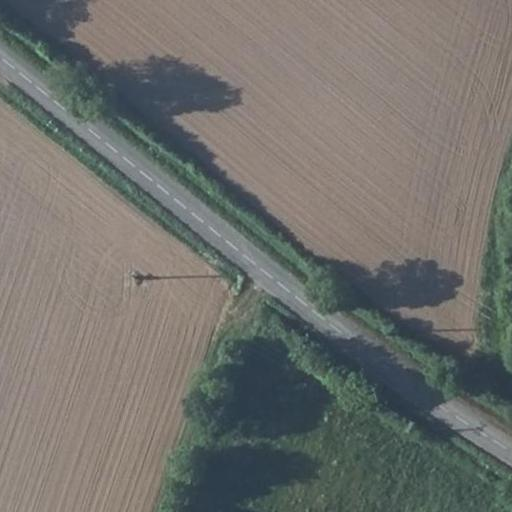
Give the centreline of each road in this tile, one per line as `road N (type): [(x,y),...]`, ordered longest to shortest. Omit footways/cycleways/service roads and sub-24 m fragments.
road 1 (tertiary): [(0,60),(446,410),(511,452)]
road 2 (track): [(165,511),(238,310),(267,272)]
